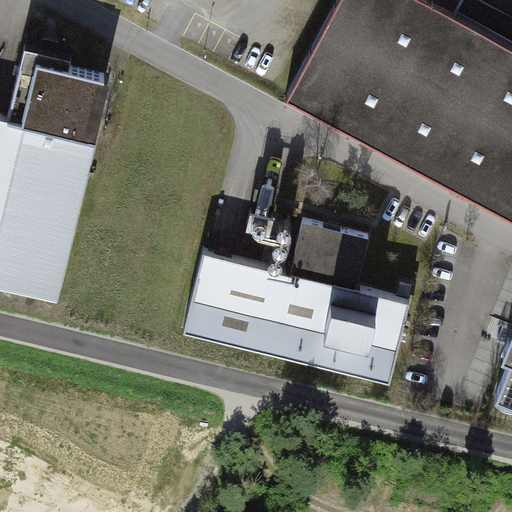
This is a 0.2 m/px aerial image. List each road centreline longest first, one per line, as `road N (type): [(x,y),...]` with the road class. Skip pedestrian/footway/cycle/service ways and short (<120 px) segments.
road 1 (unclassified): [(511,451),(0,328)]
road 2 (unclassified): [(60,0),(511,240)]
road 3 (track): [(243,389),(273,465),(334,511)]
road 4 (track): [(243,389),(191,511)]
